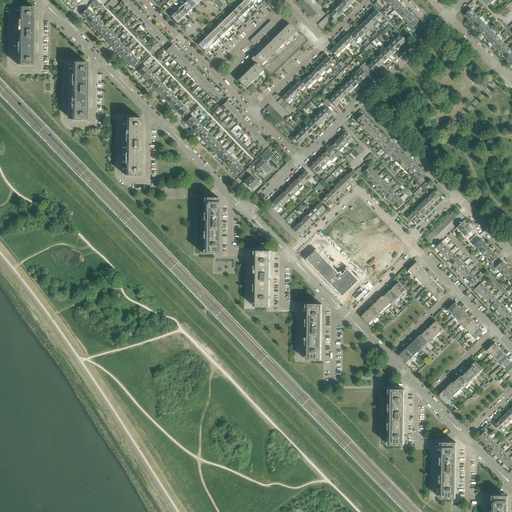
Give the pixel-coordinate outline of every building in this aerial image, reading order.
[(196,5),(190,0),(183,0),(184,0),(185,2),(192,9),(196,5)] [(253,5),(247,0),(244,0),(243,2),(242,2),(249,9),(253,5)] [(396,0),(395,0),(389,5),(394,10),(400,4),(396,0)] [(128,12),(134,6),(130,2),(124,8),(128,12)] [(192,9),(185,2),(182,5),(189,12),(192,9)] [(249,9),(242,2),(239,5),(246,12),(249,9)] [(347,7),(342,2),(337,6),(343,12),(347,7)] [(189,12),(182,5),(180,3),(176,7),(178,9),(185,16),(189,12)] [(400,4),(394,10),(398,15),(405,8),(400,4)] [(246,12),(239,5),(235,9),(242,16),(246,12)] [(132,17),(138,11),(134,6),(128,12),(132,17)] [(343,12),(337,6),(333,10),(338,16),(343,12)] [(92,13),(94,11),(89,7),(87,9),(81,15),(86,20),(92,13)] [(185,16),(178,9),(176,7),(172,10),(174,12),(181,19),(185,16)] [(34,8),(21,8),(21,27),(26,27),(26,24),(34,24),(34,8)] [(398,15),(403,19),(409,13),(405,8),(398,15)] [(242,16),(235,9),(231,13),(238,19),(242,16)] [(469,20),(475,14),(471,10),(470,10),(470,9),(467,12),(468,13),(464,16),(469,20)] [(338,16),(333,10),(328,15),(332,19),(334,20),(338,16)] [(381,16),(375,10),(371,14),(377,20),(381,16)] [(136,21),(142,15),(138,11),(132,17),(136,21)] [(181,19),(174,12),(171,16),(170,16),(177,23),(178,23),(181,19)] [(90,24),(96,18),(92,13),(86,20),(90,24)] [(238,19),(231,13),(228,16),(235,23),(236,25),(240,21),(238,19)] [(403,19),(407,24),(414,18),(409,13),(403,19)] [(377,20),(371,14),(367,19),(372,24),(377,20)] [(473,25),(479,18),(481,17),(479,15),(478,17),(475,14),(469,20),(473,25)] [(140,25),(147,19),(142,15),(136,21),(140,25)] [(235,23),(228,16),(224,20),(231,27),(234,23),(235,23)] [(94,28),(100,22),(96,18),(90,24),(94,28)] [(406,25),(412,33),(417,28),(415,26),(418,22),(414,18),(407,24),(406,25)] [(477,29),(484,23),(479,18),(473,25),(477,29)] [(145,30),(151,24),(147,19),(140,25),(145,30)] [(372,24),(367,19),(362,23),(368,29),(372,24)] [(231,27),(224,20),(221,23),(220,23),(227,30),(231,27)] [(269,29),(275,24),(271,20),(266,26),(269,29)] [(98,33),(104,26),(100,22),(94,28),(98,33)] [(227,30),(220,23),(217,27),(224,34),(227,30)] [(270,74),(304,40),(288,23),(251,59),(255,64),(259,67),(262,71),(264,69),(270,74)] [(369,30),(368,29),(362,23),(358,27),(363,33),(365,35),(369,30)] [(481,33),(488,27),(484,23),(477,29),(481,33)] [(26,27),(21,27),(20,50),(26,50),(26,47),(33,47),(34,24),(26,24),(26,27)] [(149,34),(155,28),(151,24),(145,30),(149,34)] [(102,37),(109,31),(104,26),(98,33),(102,37)] [(264,35),(269,29),(266,26),(260,31),(264,35)] [(224,34),(217,27),(213,30),(220,37),(224,34)] [(365,35),(363,33),(358,27),(353,31),(359,37),(361,39),(365,35)] [(485,38),(492,31),(494,30),(492,28),(490,30),(488,27),(481,33),(485,38)] [(153,38),(159,32),(155,28),(149,34),(153,38)] [(102,37),(107,42),(113,35),(115,34),(110,29),(109,31),(102,37)] [(220,37),(213,30),(213,31),(209,34),(216,41),(220,37),(220,38),(220,37)] [(259,40),(264,35),(260,31),(255,36),(259,40)] [(354,41),(356,43),(358,41),(357,40),(359,37),(353,31),(349,35),(351,37),(351,38),(354,41)] [(490,42),(496,36),(492,31),(485,38),(490,42)] [(157,42),(163,37),(159,32),(153,38),(157,42)] [(216,41),(209,34),(206,37),(213,45),(213,44),(216,41)] [(354,41),(351,38),(351,37),(349,35),(348,34),(343,38),(349,44),(350,45),(354,41)] [(394,39),(401,46),(406,41),(399,34),(394,39)] [(111,46),(117,40),(113,35),(107,42),(111,46)] [(253,45),(259,40),(255,36),(250,41),(253,45)] [(494,47),(500,40),(502,39),(500,37),(499,39),(496,36),(490,42),(494,47)] [(161,47),(167,41),(163,37),(157,42),(161,47)] [(213,45),(206,37),(206,38),(202,41),(209,48),(212,45),(213,45)] [(349,44),(343,38),(339,42),(344,48),(349,44)] [(396,50),(401,46),(394,39),(390,43),(396,50)] [(115,50),(121,44),(117,40),(111,46),(115,50)] [(498,51),(505,45),(500,40),(494,47),(498,51)] [(209,48),(202,41),(199,44),(198,44),(198,45),(205,52),(204,52),(206,54),(211,50),(209,48)] [(344,48),(339,42),(334,46),(340,52),(344,48)] [(392,54),(396,50),(390,43),(385,48),(392,54)] [(119,55),(126,48),(121,44),(115,50),(119,55)] [(170,55),(176,49),(172,45),(166,51),(170,55)] [(502,55),(509,49),(505,45),(498,51),(502,55)] [(340,52),(334,46),(330,51),(335,56),(340,52)] [(20,50),(20,66),(33,66),(33,47),(26,47),(26,50),(20,50)] [(124,59),(130,53),(132,51),(128,47),(126,48),(119,55),(124,59)] [(385,48),(381,52),(387,59),(392,54),(385,48)] [(174,60),(180,54),(176,49),(170,55),(174,60)] [(506,60),(511,54),(511,52),(509,49),(502,55),(506,60)] [(381,52),(376,57),(383,63),(387,59),(381,52)] [(128,64),(134,57),(130,53),(124,59),(128,64)] [(179,64),(185,58),(180,54),(174,60),(179,64)] [(134,57),(128,64),(132,68),(138,62),(134,57)] [(333,63),(327,57),(323,61),(328,67),(333,63)] [(376,57),(372,61),(378,68),(383,63),(376,57)] [(183,68),(189,62),(185,58),(179,64),(183,68)] [(330,69),(328,67),(323,61),(318,65),(324,71),(326,73),(330,69)] [(362,65),(369,73),(370,73),(373,71),(374,72),(378,68),(372,61),(367,66),(364,63),(362,65)] [(187,72),(193,67),(189,62),(183,68),(187,72)] [(87,63),(74,63),(74,82),(79,82),(79,79),(87,79),(87,63)] [(244,88),(258,74),(262,71),(259,67),(255,64),(238,81),(244,88)] [(324,71),(318,65),(314,70),(320,76),(324,71)] [(362,65),(359,68),(360,69),(356,73),(362,80),(367,75),(369,73),(362,65)] [(142,77),(149,71),(144,66),(138,72),(142,77)] [(191,77),(197,71),(193,67),(187,72),(191,77)] [(321,77),(320,76),(314,70),(310,74),(315,80),(316,81),(321,77)] [(147,81),(153,75),(149,71),(142,77),(147,81)] [(195,81),(201,75),(197,71),(191,77),(195,81)] [(351,78),(358,84),(362,80),(356,73),(351,78)] [(315,80),(310,74),(305,78),(311,84),(315,80)] [(151,86),(157,80),(153,75),(147,81),(151,86)] [(200,85),(206,80),(201,75),(195,81),(200,85)] [(311,84),(305,78),(301,82),(305,86),(307,88),(311,84)] [(353,89),(358,84),(351,78),(347,82),(353,89)] [(79,82),(74,82),(74,105),(79,105),(79,102),(87,102),(87,79),(79,79),(79,82)] [(155,90),(162,84),(157,80),(151,86),(155,90)] [(204,90),(210,84),(206,80),(200,85),(204,90)] [(305,86),(301,82),(299,81),(295,85),(300,91),(305,86)] [(348,93),(353,89),(347,82),(342,87),(348,93)] [(160,94),(166,88),(162,84),(155,90),(160,94)] [(208,94),(214,88),(210,84),(204,90),(208,94)] [(252,85),(247,90),(251,94),(256,90),(254,87),(252,85)] [(300,91),(295,85),(290,89),(296,95),(300,91)] [(344,98),(348,93),(342,87),(337,91),(344,98)] [(164,99),(170,93),(172,91),(170,88),(167,90),(166,88),(160,94),(164,99)] [(212,98),(218,92),(214,88),(208,94),(212,98)] [(298,97),(296,95),(290,89),(286,93),(291,99),(293,101),(298,97)] [(333,96),(339,102),(344,98),(337,91),(333,96)] [(216,103),(222,97),(218,92),(212,98),(216,103)] [(168,103),(174,97),(170,93),(164,99),(168,103)] [(291,99),(286,93),(281,98),(287,103),(291,99)] [(339,102),(333,96),(332,94),(330,96),(331,97),(328,100),(327,99),(325,101),(329,105),(331,103),(335,107),(339,102)] [(173,108),(179,102),(174,97),(168,103),(173,108)] [(331,113),(326,108),(329,105),(325,101),(322,104),(323,105),(319,109),(320,111),(327,118),(331,113)] [(73,121),(86,121),(87,102),(79,102),(79,105),(74,105),(73,121)] [(177,112),(183,106),(179,102),(173,108),(177,112)] [(224,112),(230,106),(226,102),(220,107),(224,112)] [(189,112),(187,110),(183,106),(177,112),(181,116),(182,116),(183,117),(189,112)] [(229,116),(235,110),(230,106),(224,112),(229,116)] [(233,120),(239,115),(235,110),(229,116),(233,120)] [(327,118),(320,111),(316,116),(322,122),(327,118)] [(196,121),(194,119),(191,116),(190,114),(184,120),(186,122),(185,122),(190,127),(196,121)] [(237,125),(243,119),(239,115),(233,120),(237,125)] [(367,119),(363,115),(356,121),(361,126),(367,119)] [(322,122),(316,116),(311,120),(318,127),(322,122)] [(129,118),(128,138),(134,138),(134,134),(141,135),(141,118),(129,118)] [(241,129),(247,123),(243,119),(237,125),(241,129)] [(361,126),(365,130),(372,124),(367,119),(361,126)] [(318,127),(311,120),(307,125),(313,131),(318,127)] [(194,131),(200,125),(196,121),(190,127),(194,131)] [(245,133),(251,127),(247,123),(241,129),(245,133)] [(376,128),(372,124),(365,130),(369,135),(376,128)] [(198,136),(205,130),(200,125),(194,131),(198,136)] [(313,131),(307,125),(302,129),(308,136),(313,131)] [(249,138),(256,132),(251,127),(245,133),(249,138)] [(374,139),(381,133),(376,128),(369,135),(374,139)] [(308,136),(302,129),(297,134),(304,140),(308,136)] [(203,140),(209,134),(205,130),(198,136),(203,140)] [(254,142),(260,136),(256,132),(249,138),(254,142)] [(353,138),(346,132),(342,136),(348,143),(353,138)] [(304,140),(297,134),(296,133),(292,137),(291,137),(289,139),(295,145),(297,143),(299,145),(304,140)] [(385,137),(381,133),(374,139),(378,144),(385,137)] [(141,157),(141,135),(134,134),(134,138),(128,138),(128,160),(133,160),(133,157),(141,157)] [(207,145),(213,138),(209,134),(203,140),(207,145)] [(258,146),(264,140),(260,136),(254,142),(258,146)] [(348,143),(342,136),(337,140),(344,147),(348,143)] [(378,144),(382,148),(383,147),(389,141),(385,137),(378,144)] [(211,149),(217,143),(213,138),(207,145),(211,149)] [(262,151),(268,145),(264,140),(258,146),(262,151)] [(344,147),(337,140),(333,145),(339,151),(344,147)] [(389,141),(383,147),(388,152),(394,145),(390,141),(389,141)] [(215,153),(222,147),(217,143),(211,149),(215,153)] [(339,151),(333,145),(328,149),(335,156),(339,151)] [(399,150),(394,145),(388,152),(392,156),(399,150)] [(220,158),(226,152),(222,147),(215,153),(220,158)] [(266,161),(271,157),(276,163),(281,158),(275,151),(272,154),(267,149),(259,157),(250,165),(253,169),(255,167),(257,170),(256,170),(260,174),(261,173),(262,172),(262,171),(264,170),(267,174),(272,170),(266,164),(267,163),(266,161)] [(335,156),(328,149),(324,153),(330,160),(331,162),(336,157),(335,156)] [(220,158),(224,162),(230,156),(232,154),(228,150),(226,152),(220,158)] [(403,154),(399,150),(392,156),(396,161),(403,154)] [(330,160),(324,153),(319,158),(326,164),(330,160)] [(224,162),(228,167),(234,160),(237,158),(233,154),(232,154),(230,156),(224,162)] [(401,165),(407,159),(403,154),(396,161),(401,165)] [(128,176),(141,177),(141,157),(133,157),(133,160),(128,160),(128,176)] [(326,164),(319,158),(315,162),(321,169),(326,164)] [(405,170),(411,163),(407,159),(401,165),(400,165),(405,170)] [(233,171),(239,165),(234,160),(228,167),(233,171)] [(321,169),(315,162),(309,168),(316,174),(321,169)] [(405,170),(409,174),(416,168),(411,163),(405,170)] [(237,175),(243,169),(239,165),(233,171),(237,175)] [(367,178),(374,172),(370,167),(368,169),(366,171),(364,173),(363,174),(367,178)] [(416,168),(409,174),(413,179),(420,172),(416,168)] [(353,169),(348,174),(355,180),(359,176),(355,172),(353,169)] [(312,177),(306,171),(301,175),(308,182),(312,177)] [(243,181),(247,176),(243,172),(239,176),(243,181)] [(372,183),(379,176),(374,172),(367,178),(372,183)] [(417,188),(425,181),(424,180),(424,181),(422,179),(424,177),(420,172),(413,179),(418,183),(415,185),(417,188)] [(348,174),(344,178),(350,185),(355,181),(355,180),(348,174)] [(308,182),(301,175),(297,179),(303,186),(308,182)] [(258,183),(251,176),(248,179),(244,182),(251,189),(258,183)] [(376,187),(383,180),(379,176),(372,183),(376,187)] [(344,178),(339,182),(346,189),(350,185),(344,178)] [(303,186),(297,179),(292,184),(299,190),(303,186)] [(381,192),(387,185),(383,180),(376,187),(381,192)] [(339,183),(335,187),(341,193),(346,189),(339,182),(339,183)] [(299,190),(292,184),(288,188),(294,194),(299,190)] [(385,196),(392,189),(387,185),(381,192),(385,196)] [(335,187),(330,191),(337,198),(341,194),(341,193),(335,187)] [(294,194),(288,188),(284,192),(290,199),(294,194)] [(389,200),(396,194),(392,189),(385,196),(389,200)] [(429,196),(436,202),(440,198),(440,197),(442,194),(437,189),(435,192),(434,191),(429,196)] [(326,195),(333,202),(337,198),(330,191),(326,195)] [(290,199),(284,192),(279,196),(285,203),(290,199)] [(394,205),(401,198),(396,194),(389,200),(394,205)] [(427,198),(425,200),(431,207),(436,202),(429,196),(428,194),(426,196),(427,198)] [(326,196),(321,200),(328,207),(332,202),(333,202),(326,195),(326,196)] [(285,203),(279,196),(275,201),(281,207),(285,203)] [(394,205),(398,209),(405,203),(403,201),(405,200),(402,197),(401,198),(394,205)] [(219,217),(219,198),(206,198),(206,217),(219,217)] [(420,204),(427,211),(431,207),(425,200),(420,204)] [(281,207),(275,201),(270,205),(277,212),(281,207)] [(326,209),(320,203),(315,207),(322,214),(326,209)] [(420,204),(416,209),(422,216),(427,211),(420,204)] [(322,214),(315,207),(311,212),(317,218),(322,214)] [(416,209),(411,213),(418,220),(422,216),(416,209)] [(361,210),(357,214),(364,221),(368,217),(361,210)] [(317,218),(311,212),(306,216),(313,223),(317,218)] [(413,224),(418,220),(411,213),(407,217),(413,224)] [(357,214),(353,217),(360,225),(364,221),(357,214)] [(313,223),(306,216),(302,220),(308,227),(313,223)] [(219,235),(219,217),(206,217),(206,235),(219,235)] [(353,217),(349,221),(356,228),(360,225),(353,217)] [(308,227),(302,220),(298,225),(304,231),(308,227)] [(349,221),(346,225),(353,232),(356,228),(349,221)] [(461,232),(467,226),(463,221),(457,228),(461,232)] [(304,231),(298,225),(293,229),(300,236),(304,231)] [(346,225),(342,229),(349,236),(353,232),(346,225)] [(465,236),(472,230),(467,226),(461,232),(465,236)] [(342,229),(338,233),(345,240),(349,236),(342,229)] [(470,241),(476,235),(472,230),(465,236),(470,241)] [(338,233),(334,236),(341,243),(345,240),(338,233)] [(218,254),(219,235),(206,235),(205,254),(218,254)] [(474,246),(481,239),(476,235),(470,241),(474,246)] [(334,236),(330,240),(337,247),(341,243),(334,236)] [(387,236),(383,240),(390,247),(393,243),(387,236)] [(479,250),(485,244),(481,239),(474,246),(479,250)] [(383,240),(379,244),(386,251),(390,247),(383,240)] [(440,252),(446,247),(448,245),(444,240),(436,248),(440,252)] [(379,244),(375,247),(382,255),(386,251),(379,244)] [(483,255),(489,248),(485,244),(479,250),(483,255)] [(375,247),(371,251),(378,258),(382,255),(375,247)] [(445,257),(450,251),(446,247),(440,252),(445,257)] [(487,259),(493,253),(489,248),(483,255),(487,259)] [(315,250),(307,259),(311,263),(312,264),(316,268),(317,269),(321,273),(322,274),(326,278),(327,279),(331,283),(331,284),(332,284),(335,288),(343,295),(348,291),(348,290),(350,288),(351,287),(352,286),(353,285),(355,284),(356,283),(357,281),(358,280),(348,271),(343,276),(341,274),(339,275),(335,270),(330,265),(325,260),(320,255),(316,251),(315,250)] [(270,270),(270,255),(271,251),(258,251),(257,270),(270,270)] [(371,251),(367,255),(374,262),(378,258),(371,251)] [(449,261),(454,255),(450,251),(445,257),(449,261)] [(498,261),(496,259),(498,257),(493,253),(487,259),(492,264),(489,266),(491,268),(498,261)] [(367,255),(363,259),(370,266),(374,262),(367,255)] [(453,265),(458,259),(460,258),(459,256),(457,258),(454,255),(449,261),(453,265)] [(457,269),(463,264),(464,262),(460,258),(458,259),(453,265),(457,269)] [(363,259),(359,262),(366,270),(370,266),(363,259)] [(500,272),(507,266),(502,262),(500,264),(498,261),(491,268),(494,270),(496,268),(500,272)] [(359,262),(356,266),(362,273),(366,270),(359,262)] [(412,274),(419,267),(416,263),(409,270),(412,274)] [(461,274),(467,268),(469,266),(467,264),(465,266),(463,264),(457,269),(461,274)] [(504,277),(511,270),(507,266),(500,272),(504,277)] [(416,277),(423,270),(419,267),(412,274),(416,277)] [(465,278),(471,272),(467,268),(461,274),(465,278)] [(270,288),(270,270),(257,270),(257,288),(270,288)] [(419,281),(426,274),(423,270),(416,277),(419,281)] [(470,282),(475,277),(471,272),(465,278),(470,282)] [(423,285),(430,277),(426,274),(419,281),(423,285)] [(426,288),(433,281),(430,277),(423,285),(426,288)] [(474,287),(482,279),(480,277),(478,279),(475,277),(470,282),(474,287)] [(430,292),(437,285),(433,281),(426,288),(430,292)] [(406,290),(399,283),(395,286),(402,293),(406,290)] [(480,293),(486,287),(481,283),(476,289),(480,293)] [(433,295),(440,288),(437,285),(430,292),(433,295)] [(402,293),(395,286),(391,289),(399,297),(402,293)] [(484,297),(490,292),(486,287),(480,293),(484,297)] [(270,307),(270,288),(257,288),(257,307),(270,307)] [(444,295),(443,294),(444,292),(440,288),(433,295),(437,299),(439,301),(444,295)] [(388,293),(396,301),(400,298),(399,297),(391,289),(388,293)] [(488,302),(494,296),(490,292),(484,297),(488,302)] [(390,303),(393,305),(394,304),(395,304),(396,303),(396,302),(396,301),(388,293),(384,297),(390,303)] [(390,303),(384,297),(383,296),(380,299),(387,307),(390,303)] [(492,306),(498,300),(494,296),(488,302),(492,306)] [(387,307),(380,299),(376,303),(383,310),(385,312),(389,308),(387,307)] [(497,310),(503,305),(498,300),(492,306),(497,310)] [(451,314),(458,307),(455,303),(454,304),(452,301),(445,309),(447,311),(448,310),(451,314)] [(383,310),(376,303),(373,306),(380,313),(383,310)] [(322,323),(322,305),(310,304),(309,323),(322,323)] [(501,314),(506,309),(503,305),(497,310),(501,314)] [(380,313),(373,306),(369,310),(376,317),(380,313)] [(455,318),(462,310),(458,307),(451,314),(455,318)] [(505,319),(511,313),(506,309),(501,314),(505,319)] [(376,317),(369,310),(366,313),(373,320),(376,317)] [(458,321),(465,314),(462,310),(455,318),(458,321)] [(373,320),(366,313),(362,317),(365,320),(364,321),(369,326),(370,325),(369,324),(373,320)] [(461,325),(469,318),(465,314),(458,321),(461,325)] [(465,328),(472,321),(469,318),(461,325),(465,328)] [(444,329),(440,325),(436,321),(433,325),(440,332),(444,329)] [(468,332),(476,325),(472,321),(465,328),(468,332)] [(321,342),(322,323),(309,323),(309,341),(321,342)] [(440,332),(433,325),(429,328),(436,336),(440,332)] [(472,336),(479,328),(476,325),(468,332),(472,336)] [(436,336),(429,328),(426,332),(433,339),(436,336)] [(476,339),(483,332),(479,328),(472,336),(476,339)] [(433,339),(426,332),(422,336),(428,342),(429,343),(433,339)] [(428,342),(422,336),(421,335),(418,338),(425,345),(428,342)] [(421,349),(423,351),(426,347),(425,345),(418,338),(414,341),(421,349)] [(321,360),(321,342),(309,341),(308,360),(321,360)] [(421,349),(414,341),(410,345),(418,352),(421,349)] [(491,355),(498,347),(494,344),(487,351),(491,355)] [(418,352),(410,345),(407,348),(414,356),(418,352)] [(494,358),(501,351),(498,347),(491,355),(494,358)] [(414,356),(407,348),(403,352),(410,359),(414,356)] [(496,363),(497,361),(505,354),(501,351),(494,358),(492,360),(493,361),(495,363),(496,363)] [(399,356),(408,365),(412,361),(411,360),(410,359),(403,352),(399,356)] [(501,365),(508,358),(505,354),(497,361),(501,365)] [(505,369),(511,362),(508,358),(501,365),(505,369)] [(483,370),(479,366),(476,362),(472,366),(479,373),(483,370)] [(479,373),(472,366),(469,369),(476,376),(479,373)] [(476,376),(469,369),(465,372),(472,380),(476,376)] [(472,380),(465,372),(461,376),(468,382),(467,382),(468,383),(472,380)] [(468,382),(461,376),(460,375),(457,378),(464,386),(467,382),(468,382)] [(464,386),(457,378),(453,382),(460,389),(464,386)] [(462,391),(460,389),(453,382),(450,385),(457,393),(459,394),(462,391)] [(457,393),(450,385),(446,389),(453,396),(457,393)] [(404,400),(404,398),(405,390),(391,389),(391,408),(404,408),(404,400)] [(453,396),(446,389),(442,392),(449,400),(453,396)] [(449,400),(442,392),(439,396),(446,403),(449,400)] [(404,427),(404,416),(404,408),(391,408),(391,427),(404,427)] [(511,419),(511,417),(507,412),(503,417),(509,422),(511,419)] [(509,422),(503,417),(498,421),(504,427),(509,422)] [(504,427),(498,421),(494,425),(500,431),(504,427)] [(404,437),(404,435),(404,427),(391,427),(391,445),(404,445),(404,437)] [(483,442),(489,436),(484,432),(479,437),(483,442)] [(487,446),(493,441),(489,436),(483,442),(487,446)] [(491,451),(497,445),(493,441),(487,446),(491,451)] [(456,461),(456,451),(456,443),(443,442),(443,461),(456,461)] [(495,455),(501,449),(497,445),(491,451),(495,455)] [(500,459),(506,453),(501,449),(495,455),(500,459)] [(504,463),(510,458),(506,453),(500,459),(504,463)] [(456,480),(456,461),(443,461),(443,480),(456,480)] [(455,498),(456,480),(443,480),(442,498),(455,498)] [(507,511),(507,506),(508,504),(508,496),(495,496),(494,511),(507,511)]
